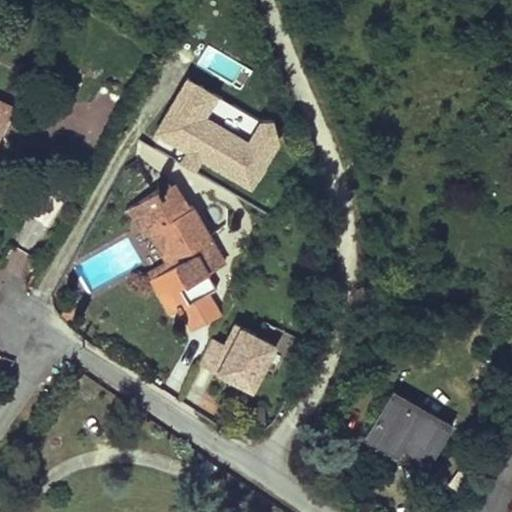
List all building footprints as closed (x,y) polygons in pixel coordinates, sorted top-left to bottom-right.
[(215,113),(211,112),(221,91),(185,73),(152,138),(253,189),(284,128),(223,98),(215,113)] [(12,106),(0,100),(0,110),(8,114),(12,106)] [(221,252),(194,205),(186,209),(171,182),(143,199),(152,214),(158,211),(164,222),(158,225),(177,262),(154,275),(173,312),(182,307),(209,291),(218,286),(210,271),(205,261),(221,252)] [(134,203),(149,231),(152,229),(158,225),(164,222),(158,211),(152,214),(143,199),(134,203)] [(168,259),(151,269),(154,275),(177,262),(158,225),(152,229),(168,259)] [(90,294),(143,262),(127,236),(74,267),(90,294)] [(221,252),(205,261),(210,271),(227,261),(221,252)] [(209,291),(182,307),(193,328),(220,312),(209,291)] [(225,340),(210,334),(198,363),(257,389),(279,339),(234,319),(225,340)] [(453,424),(395,387),(369,429),(387,441),(398,424),(410,432),(405,441),(431,458),(453,424)] [(398,424),(387,441),(400,449),(405,441),(410,432),(398,424)] [(492,480),(511,448),(511,434),(486,475),(492,480)] [(492,480),(486,475),(469,502),(483,504),(485,491),(492,480)] [(445,487),(430,477),(416,498),(431,508),(445,487)]
